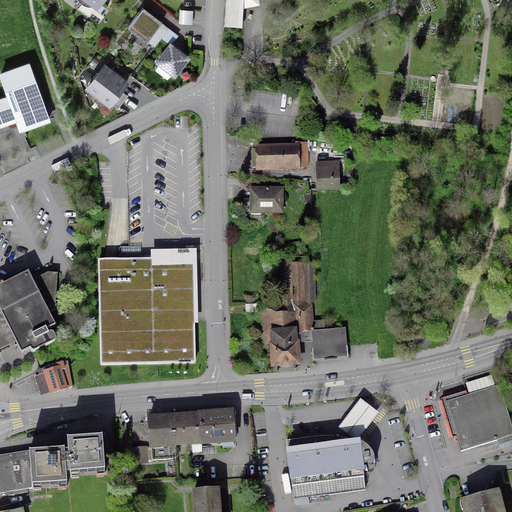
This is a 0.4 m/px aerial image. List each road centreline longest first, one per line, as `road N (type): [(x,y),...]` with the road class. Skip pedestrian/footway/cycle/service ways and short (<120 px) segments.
road 1 (residential): [(213,96),(220,390)]
road 2 (residential): [(213,96),(176,102),(0,189)]
road 3 (secondary): [(0,417),(220,390)]
road 4 (secondary): [(220,390),(403,372)]
road 5 (track): [(458,332),(511,165)]
road 6 (residential): [(403,372),(440,511)]
